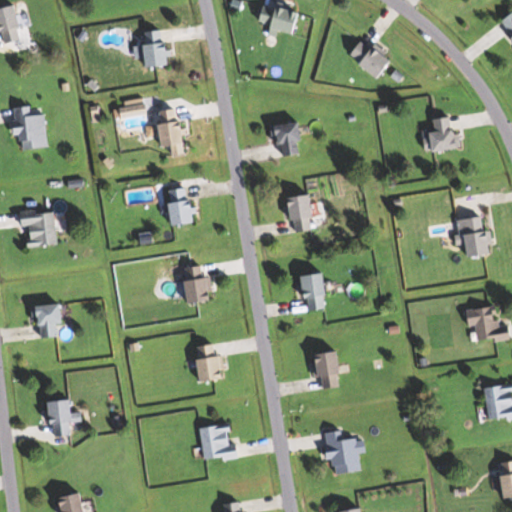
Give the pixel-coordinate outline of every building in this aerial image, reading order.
[(297,32),(302,12),(264,2),(258,22),(297,32)] [(0,8),(0,31),(3,45),(25,40),(17,5),(0,8)] [(511,13),(503,20),(511,32),(511,13)] [(163,42),(162,31),(146,32),(147,66),(172,65),(171,42),(163,42)] [(351,55),(381,78),(394,62),(364,38),(351,55)] [(49,147),(46,114),(32,115),(31,106),(15,108),(19,150),(49,147)] [(183,109),(161,110),(163,148),(171,148),(171,156),(185,155),(183,109)] [(435,118),(435,149),(461,149),(461,128),(452,128),(452,118),(435,118)] [(301,122),(271,127),(273,139),(281,138),(283,157),(305,154),(301,122)] [(189,186),(168,191),(175,226),(197,221),(189,186)] [(316,230),(313,195),(291,197),(295,232),(316,230)] [(22,212),(23,227),(30,227),(30,246),(58,245),(57,211),(22,212)] [(491,230),(486,230),(484,217),(456,220),(459,244),(468,243),(469,257),(494,254),(491,230)] [(187,267),(190,303),(212,301),(209,265),(187,267)] [(302,278),(310,312),(332,306),(323,272),(302,278)] [(42,338),(61,336),(60,325),(66,324),(64,304),(33,307),(35,321),(40,321),(42,338)] [(511,337),(510,325),(500,326),(497,306),(466,310),(468,326),(477,325),(479,344),(511,339),(511,337)] [(199,346),(202,382),(226,380),(224,352),(216,353),(216,345),(199,346)] [(340,352),(317,355),(322,389),(345,386),(340,352)] [(511,384),(484,389),(490,422),(511,418),(511,384)] [(56,437),(73,435),(71,423),(83,422),(82,412),(75,413),(73,399),(51,402),(56,437)] [(239,443),(234,443),(231,424),(201,428),(206,462),(241,457),(239,443)] [(362,470),(360,452),(367,451),(365,437),(343,440),(342,431),(326,433),(332,475),(362,470)] [(511,461),(503,463),(507,499),(511,497),(511,461)] [(62,499),(65,511),(87,511),(81,493),(62,499)] [(242,511),(242,503),(226,504),(225,511),(242,511)]
